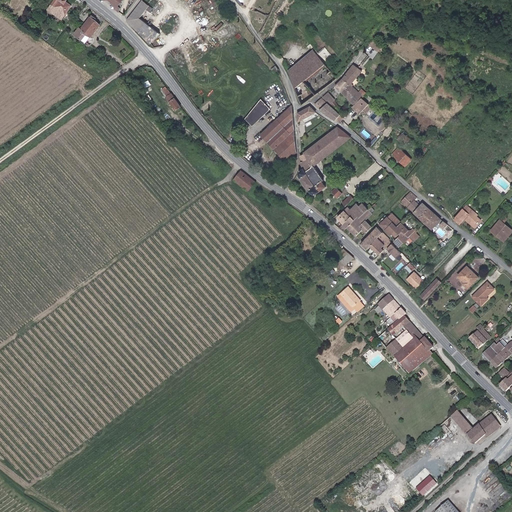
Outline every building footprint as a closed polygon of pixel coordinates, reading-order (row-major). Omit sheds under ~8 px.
[(57,0),(51,10),(65,19),(69,13),(73,6),(68,2),(69,1),(68,0),(57,0)] [(124,0),(105,0),(106,0),(107,0),(110,0),(114,3),(117,9),(120,11),(122,7),(121,6),(124,0)] [(151,44),(161,34),(141,18),(148,10),(151,12),(154,8),(144,0),(129,20),(151,44)] [(95,15),(84,29),(93,36),(102,24),(97,20),(98,18),(95,15)] [(87,43),(93,36),(84,29),(81,27),(76,33),(87,43)] [(290,70),(297,88),(327,65),(315,51),(290,70)] [(367,96),(365,95),(361,91),(359,92),(353,86),(364,72),(355,65),(344,78),(337,86),(355,105),(363,97),(364,99),(367,96)] [(329,93),(324,97),(341,113),(343,110),(336,101),(336,100),(329,93)] [(182,107),(172,95),(169,98),(172,102),(170,103),(177,111),(182,107)] [(323,110),(337,119),(342,114),(323,97),(316,104),(323,110)] [(369,111),(373,106),(364,99),(363,97),(355,105),(355,107),(361,114),(366,108),(369,111)] [(247,119),(255,125),(271,109),(263,99),(247,119)] [(293,162),(296,159),(295,156),(299,152),(296,130),(294,105),(293,106),(278,120),(279,121),(285,128),(270,142),(291,165),(293,163),(293,162)] [(300,114),(300,121),(317,112),(312,107),(300,114)] [(263,136),(270,142),(285,128),(279,121),(263,136)] [(302,176),(311,190),(313,189),(317,195),(328,187),(324,181),(326,180),(317,164),(353,137),(340,126),(306,152),(307,153),(303,156),(306,160),(303,162),(307,167),(302,171),(301,173),(303,176),(302,176)] [(402,141),(407,135),(404,132),(399,138),(402,141)] [(407,166),(413,158),(403,150),(403,151),(399,148),(394,154),(397,157),(397,158),(407,166)] [(251,191),(258,182),(243,171),(236,180),(251,191)] [(339,197),(343,193),(338,188),(334,192),(339,197)] [(418,197),(411,191),(403,201),(409,207),(415,200),(418,197)] [(356,198),(353,194),(345,202),(348,205),(356,198)] [(415,200),(409,207),(415,212),(421,206),(415,200)] [(368,218),(377,210),(372,204),(369,207),(365,203),(362,206),(359,203),(352,209),(350,207),(339,217),(346,224),(345,225),(348,228),(350,227),(358,236),(366,228),(368,231),(375,225),(368,218)] [(421,206),(415,212),(421,217),(429,208),(424,203),(421,206)] [(480,215),(468,204),(466,208),(471,212),(472,211),(474,213),(474,212),(479,216),(480,215)] [(421,217),(428,223),(436,214),(429,208),(421,217)] [(466,208),(457,218),(463,223),(468,218),(470,216),(471,217),(471,218),(479,225),(483,220),(479,216),(474,212),(474,213),(472,211),(471,212),(466,208)] [(400,226),(404,222),(394,211),(390,216),(395,221),(400,226)] [(428,223),(434,228),(438,223),(442,219),(436,214),(428,223)] [(388,229),(395,221),(390,216),(388,217),(382,223),(388,229)] [(468,218),(477,226),(479,225),(471,218),(471,217),(470,216),(468,218)] [(503,235),(501,236),(506,240),(511,233),(511,226),(506,222),(506,221),(502,218),(494,228),(503,235)] [(415,233),(412,230),(404,222),(400,226),(395,221),(388,229),(393,234),(395,233),(398,236),(400,234),(404,230),(411,237),(412,236),(415,233)] [(418,231),(422,227),(420,225),(417,228),(416,227),(412,230),(415,233),(418,231)] [(379,226),(364,242),(369,248),(373,244),(380,236),(385,231),(379,226)] [(493,230),(501,236),(503,235),(494,228),(493,230)] [(401,235),(396,240),(402,246),(409,240),(411,237),(404,230),(400,234),(401,235)] [(414,239),(417,241),(422,235),(418,231),(415,233),(412,236),(414,239)] [(373,244),(382,253),(393,241),(391,240),(387,243),(380,236),(373,244)] [(364,243),(361,245),(367,251),(369,249),(364,243)] [(399,258),(404,252),(403,250),(395,243),(389,248),(399,258)] [(344,257),(342,260),(347,265),(355,256),(345,248),(340,253),(344,257)] [(412,272),(417,267),(412,262),(407,267),(412,272)] [(468,280),(466,282),(470,286),(481,275),(476,271),(469,265),(461,274),(468,280)] [(426,279),(417,271),(410,278),(419,286),(426,279)] [(421,294),(426,299),(443,282),(438,277),(421,294)] [(483,304),(490,298),(488,296),(496,288),(489,281),(474,296),(483,304)] [(367,305),(350,286),(339,295),(353,311),(356,308),(359,312),(367,305)] [(397,313),(403,308),(391,294),(379,304),(391,317),(397,313)] [(471,309),(473,312),(478,308),(481,306),(478,303),(471,309)] [(407,315),(409,314),(403,308),(397,313),(403,319),(407,315)] [(410,373),(438,349),(407,315),(403,319),(380,339),(398,359),(410,373)] [(491,341),(489,339),(482,331),(485,328),(481,324),(478,327),(481,330),(472,339),(482,349),(491,341)] [(482,331),(489,339),(492,336),(485,328),(482,331)] [(511,342),(506,348),(492,362),(499,369),(511,355),(511,342)] [(484,354),(492,362),(506,348),(501,343),(498,346),(496,343),(484,354)] [(506,368),(501,373),(506,379),(511,373),(506,368)] [(511,387),(511,375),(502,385),(508,391),(511,387)] [(453,417),(468,435),(475,429),(459,411),(453,417)] [(475,429),(468,435),(477,445),(487,436),(489,439),(502,428),(491,415),(475,429)] [(419,490),(425,496),(436,486),(431,480),(419,490)] [(459,511),(450,501),(437,511),(459,511)]
